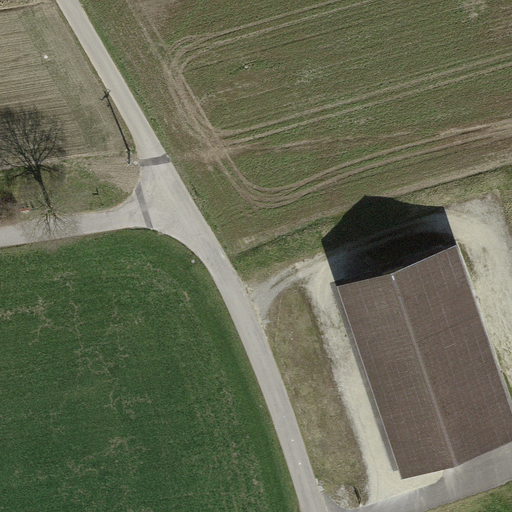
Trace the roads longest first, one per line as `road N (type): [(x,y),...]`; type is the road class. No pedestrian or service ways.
road 1 (unclassified): [(184,210),(230,277),(315,511)]
road 2 (unclassified): [(66,0),(184,210)]
road 3 (unclassified): [(0,235),(184,210)]
